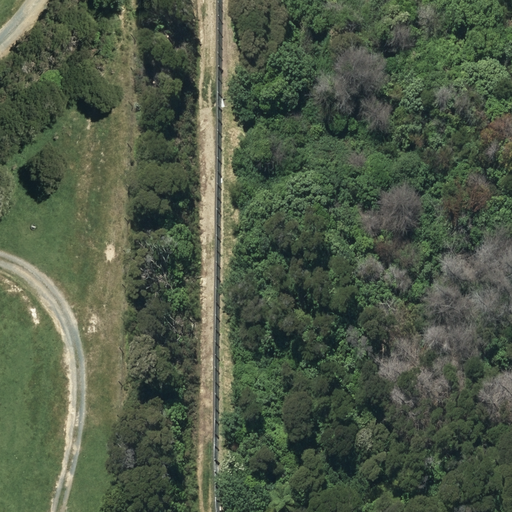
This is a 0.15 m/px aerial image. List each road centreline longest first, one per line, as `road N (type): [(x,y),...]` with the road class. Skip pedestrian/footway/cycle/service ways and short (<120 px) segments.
road 1 (track): [(207,0),(207,511)]
road 2 (track): [(0,258),(59,299),(77,349),(59,511)]
